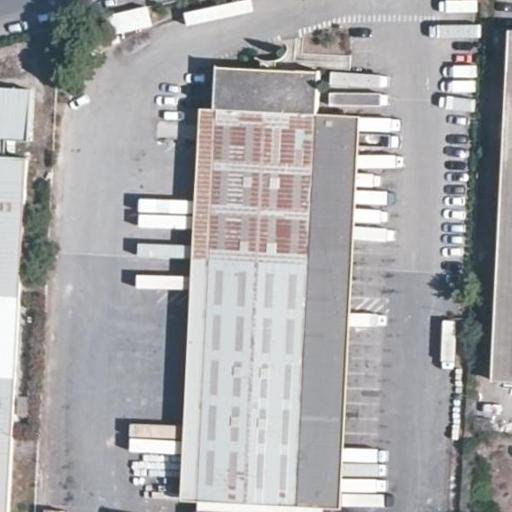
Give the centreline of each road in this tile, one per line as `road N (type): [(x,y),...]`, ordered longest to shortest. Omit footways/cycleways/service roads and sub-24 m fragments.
road 1 (unknown): [(98,493),(131,125),(157,74),(198,41),(282,20),(402,12)]
road 2 (unknown): [(402,12),(411,153),(403,511)]
